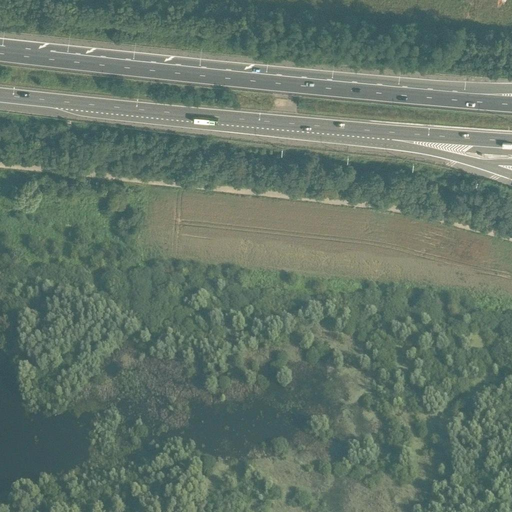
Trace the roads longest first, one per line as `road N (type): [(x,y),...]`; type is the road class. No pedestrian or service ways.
road 1 (unclassified): [(511,233),(392,201),(0,157)]
road 2 (motorway): [(414,86),(0,41)]
road 3 (motorway): [(0,84),(368,120)]
road 4 (motorway): [(368,120),(511,131)]
